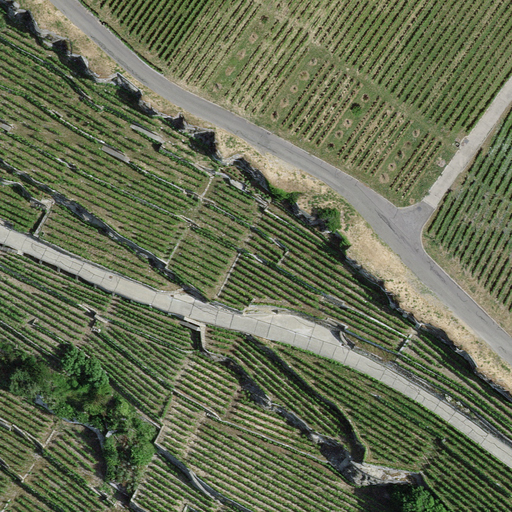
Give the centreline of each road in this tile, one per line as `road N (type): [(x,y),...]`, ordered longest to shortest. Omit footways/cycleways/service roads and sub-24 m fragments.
road 1 (unclassified): [(511,352),(354,191),(167,89),(62,0)]
road 2 (track): [(0,233),(169,304),(366,364),(511,458)]
road 3 (track): [(398,235),(511,90)]
